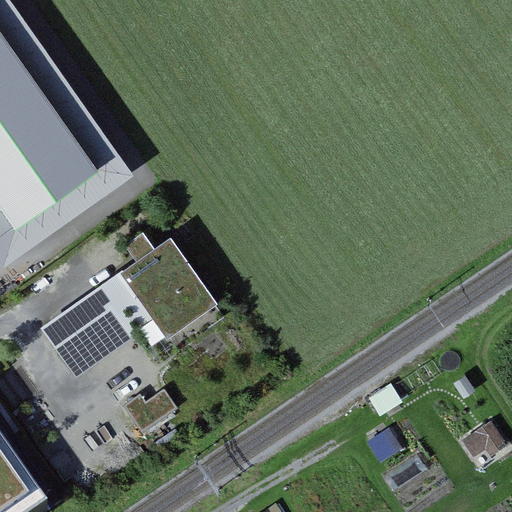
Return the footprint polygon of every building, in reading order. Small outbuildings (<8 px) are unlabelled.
[(12,0),(0,0),(0,262),(3,267),(136,174),(12,0)] [(178,322),(227,289),(183,224),(134,257),(166,304),(178,322)] [(134,257),(51,313),(83,360),(166,304),(134,257)] [(126,397),(146,424),(179,399),(165,380),(149,393),(142,385),(126,397)] [(370,438),(382,459),(404,447),(392,426),(370,438)] [(338,462),(322,473),(338,497),(354,486),(338,462)] [(29,511),(0,464),(0,511),(29,511)] [(304,511),(326,511),(310,481),(293,490),(304,511)] [(286,511),(280,501),(259,511),(286,511)]
